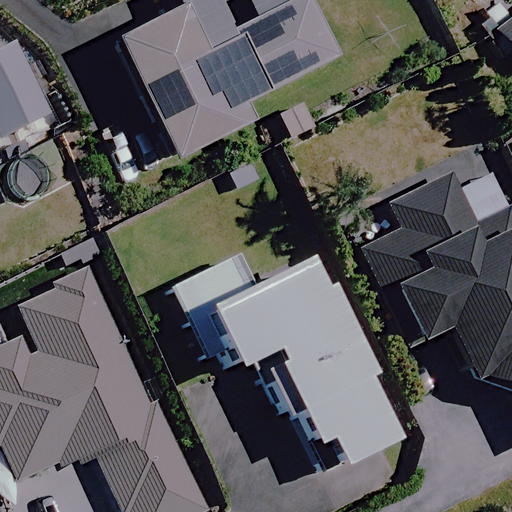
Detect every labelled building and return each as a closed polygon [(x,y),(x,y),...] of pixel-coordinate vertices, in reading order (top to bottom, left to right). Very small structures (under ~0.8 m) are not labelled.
[(511,0),(492,0),(492,14),(511,15),(511,23),(483,47),(511,82),(511,0)] [(230,139),(222,124),(321,73),(294,20),(194,71),(173,32),(104,68),(160,175),(230,139)] [(375,347),(391,339),(402,363),(432,348),(456,399),(510,413),(511,416),(511,259),(497,228),(459,246),(435,198),(367,230),(380,256),(341,275),(375,347)] [(241,303),(185,330),(214,390),(254,371),(297,461),(311,455),(326,485),(379,460),(293,279),(241,303)] [(0,505),(66,479),(67,482),(76,478),(90,511),(178,511),(143,428),(134,432),(99,346),(96,348),(73,292),(0,322),(0,325),(21,376),(14,379),(7,363),(0,365),(0,505)]
